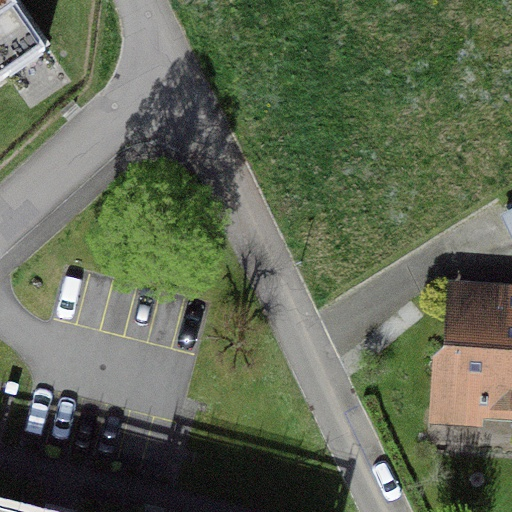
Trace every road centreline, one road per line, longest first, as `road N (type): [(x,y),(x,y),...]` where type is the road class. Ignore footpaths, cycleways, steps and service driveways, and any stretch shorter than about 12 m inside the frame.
road 1 (residential): [(174,80),(383,511)]
road 2 (residential): [(174,80),(97,133),(0,220)]
